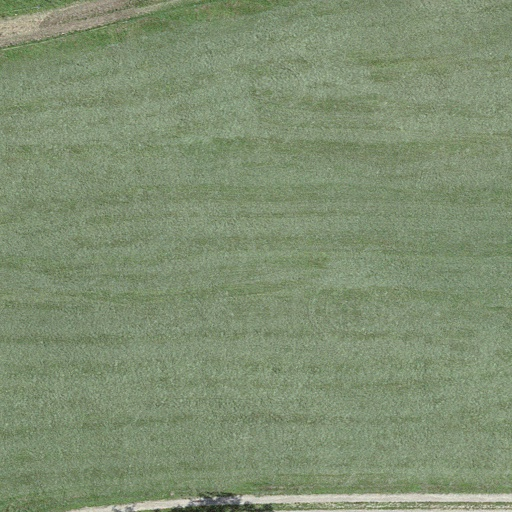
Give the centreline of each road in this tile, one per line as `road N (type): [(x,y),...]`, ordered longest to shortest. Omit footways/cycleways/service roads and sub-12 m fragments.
road 1 (track): [(194,511),(511,506)]
road 2 (track): [(144,1),(0,32)]
